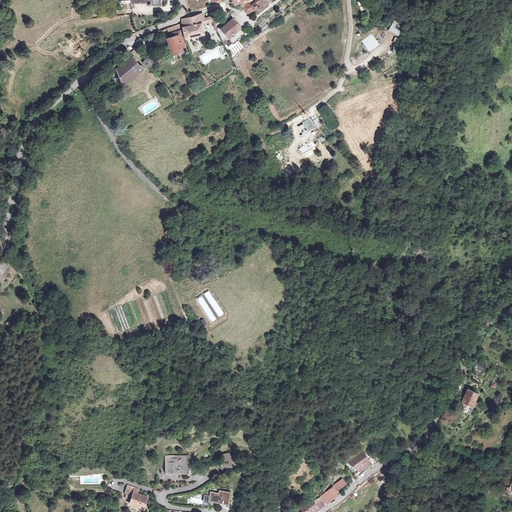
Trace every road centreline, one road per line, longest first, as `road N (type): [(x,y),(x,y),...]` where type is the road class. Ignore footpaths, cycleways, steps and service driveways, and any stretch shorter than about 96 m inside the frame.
road 1 (unclassified): [(182,0),(181,16),(125,42),(28,130),(0,249)]
road 2 (residential): [(321,511),(424,435),(480,335),(511,296)]
road 3 (residential): [(349,0),(345,74),(294,124),(296,136)]
road 4 (residential): [(216,511),(166,505),(158,493),(194,485),(231,462)]
